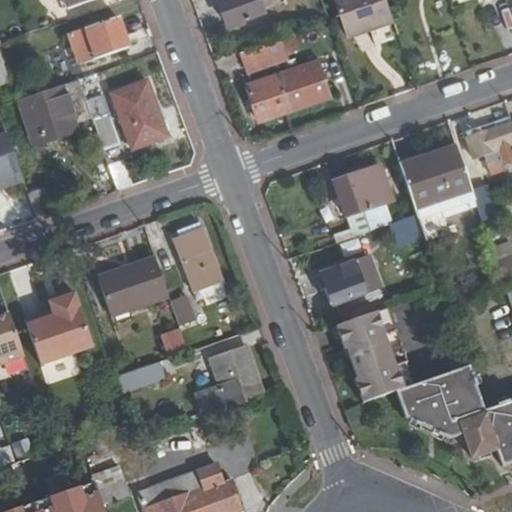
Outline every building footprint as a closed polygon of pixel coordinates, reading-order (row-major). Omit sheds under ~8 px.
[(95,0),(61,0),(65,10),(95,0)] [(216,0),(226,25),(262,12),(258,0),(216,0)] [(375,31),(393,25),(384,0),(331,0),(344,36),(373,27),(375,31)] [(126,49),(115,19),(68,35),(78,66),(126,49)] [(346,41),(375,31),(373,27),(344,36),(346,41)] [(284,60),(277,39),(238,52),(245,73),(284,60)] [(3,44),(0,45),(0,66),(9,63),(3,44)] [(258,119),(328,94),(316,58),(245,84),(258,119)] [(0,68),(0,109),(13,105),(0,68)] [(77,82),(20,103),(34,141),(91,121),(84,102),(77,82)] [(110,96),(130,153),(165,140),(143,83),(110,96)] [(91,121),(102,155),(119,149),(101,97),(84,102),(91,121)] [(511,126),(510,122),(466,138),(473,157),(485,153),(490,166),(511,158),(511,126)] [(0,183),(19,176),(5,136),(0,137),(0,183)] [(398,165),(414,209),(471,190),(455,146),(398,165)] [(354,236),(391,224),(384,203),(393,200),(381,168),(333,184),(344,215),(346,214),(354,236)] [(19,176),(0,183),(0,193),(23,186),(19,176)] [(471,190),(475,201),(482,221),(497,216),(486,185),(471,190)] [(26,195),(35,222),(51,217),(42,189),(26,195)] [(416,216),(417,220),(475,201),(471,190),(414,209),(416,216)] [(402,228),(418,223),(417,220),(416,216),(400,221),(402,228)] [(177,244),(201,235),(198,228),(175,236),(177,244)] [(191,293),(220,282),(201,235),(177,244),(173,245),(191,293)] [(491,248),(507,293),(511,291),(511,255),(507,242),(491,248)] [(338,326),(386,310),(378,289),(364,294),(358,279),(373,274),(367,257),(321,274),(338,326)] [(168,301),(153,260),(129,268),(131,275),(100,286),(112,321),(168,301)] [(131,275),(129,268),(97,279),(100,286),(131,275)] [(364,294),(378,289),(373,274),(358,279),(364,294)] [(38,323),(53,365),(76,357),(93,351),(74,296),(49,305),(53,318),(38,323)] [(172,302),(182,328),(196,322),(186,296),(172,302)] [(393,331),(386,310),(338,326),(335,327),(344,350),(346,349),(357,378),(354,379),(363,403),(394,392),(413,386),(404,363),(406,363),(394,331),(393,331)] [(0,364),(23,357),(9,315),(0,318),(0,364)] [(40,370),(53,365),(38,323),(26,328),(40,370)] [(160,340),(168,362),(188,355),(180,333),(160,340)] [(227,412),(262,400),(257,383),(247,349),(210,361),(219,391),(197,398),(205,420),(227,412)] [(116,380),(121,394),(165,379),(160,365),(116,380)] [(468,367),(413,386),(394,392),(403,418),(412,422),(415,415),(439,425),(437,432),(448,438),(464,432),(473,458),(497,449),(502,465),(511,461),(511,450),(507,436),(494,441),(484,413),(468,367)] [(511,402),(484,413),(494,441),(507,436),(511,450),(511,402)] [(362,425),(355,406),(344,410),(351,429),(362,425)] [(415,415),(412,422),(437,432),(439,425),(415,415)] [(0,463),(9,463),(9,446),(0,445),(0,463)] [(39,511),(48,509),(31,459),(27,460),(15,464),(12,465),(21,492),(25,503),(0,511),(39,511)] [(0,499),(21,492),(12,465),(0,469),(0,499)] [(159,505),(161,511),(240,511),(231,484),(222,487),(216,468),(193,476),(196,485),(200,483),(204,494),(195,497),(193,493),(159,505)]
